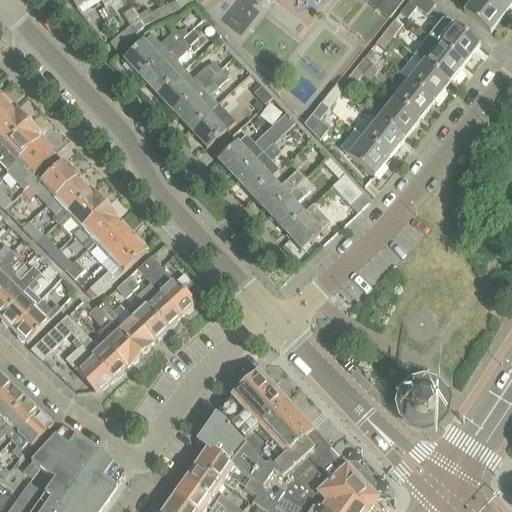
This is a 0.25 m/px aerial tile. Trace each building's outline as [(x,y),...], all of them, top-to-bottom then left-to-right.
[(69,0),(77,12),(95,0),(69,0)] [(363,0),(362,1),(388,21),(404,0),(363,0)] [(425,19),(434,8),(424,0),(411,0),(399,16),(407,22),(416,11),(425,19)] [(489,36),(504,17),(481,0),(473,0),(462,15),(489,36)] [(511,0),(481,0),(504,17),(511,6),(511,0)] [(179,13),(175,4),(162,10),(167,18),(179,13)] [(110,21),(104,10),(98,14),(104,25),(110,21)] [(136,35),(144,28),(131,10),(122,16),(130,28),(136,35)] [(138,18),(144,28),(167,18),(162,10),(150,15),(149,12),(138,18)] [(441,22),(428,38),(464,67),(479,48),(447,22),(441,22)] [(393,23),(384,35),(392,41),(401,29),(393,23)] [(130,28),(121,36),(126,43),(136,35),(130,28)] [(123,63),(140,81),(182,42),(174,34),(159,47),(151,38),(123,63)] [(383,52),(392,41),(384,35),(375,46),(383,52)] [(115,53),(126,43),(121,36),(109,46),(115,53)] [(422,64),(422,65),(449,86),(464,67),(428,38),(413,57),(422,64)] [(190,51),(182,42),(140,81),(156,99),(184,73),(176,64),(190,51)] [(363,61),(354,73),(361,78),(371,67),(363,61)] [(211,64),(206,69),(214,78),(219,73),(211,64)] [(422,65),(407,84),(434,105),(449,86),(422,65)] [(192,82),(184,73),(156,99),(172,116),(214,78),(206,69),(192,82)] [(209,100),(219,90),(228,82),(219,73),(214,78),(172,116),(189,134),(217,108),(209,100)] [(352,90),(361,78),(354,73),(345,84),(352,90)] [(407,84),(392,103),(419,124),(434,105),(407,84)] [(335,88),(320,107),(327,113),(342,94),(335,88)] [(264,110),(272,102),(260,90),(252,97),(264,110)] [(0,124),(13,112),(8,107),(8,105),(4,100),(2,101),(0,98),(0,124)] [(258,114),(263,109),(257,103),(252,108),(258,114)] [(392,103),(377,122),(404,143),(419,124),(392,103)] [(320,107),(311,118),(319,124),(327,113),(320,107)] [(234,125),(225,116),(218,108),(217,108),(189,134),(205,151),(234,125)] [(0,124),(0,152),(2,151),(27,127),(24,124),(25,122),(21,117),(18,118),(13,112),(0,124)] [(319,144),(329,131),(319,124),(311,118),(304,127),(319,144)] [(377,122),(362,141),(388,162),(404,143),(377,122)] [(0,168),(6,175),(9,172),(16,165),(41,142),(35,136),(36,133),(32,129),(30,130),(27,127),(2,151),(0,152),(0,168)] [(234,182),(271,147),(278,140),(270,132),(254,148),(245,139),(218,165),(234,182)] [(388,162),(362,141),(352,133),(352,134),(338,152),(346,160),(373,182),(388,162)] [(9,172),(6,175),(25,194),(52,168),(47,163),(54,156),(52,154),(52,151),(47,146),(45,147),(41,142),(16,165),(9,172)] [(234,182),(251,200),(271,181),(263,173),(280,157),(271,147),(234,182)] [(25,194),(22,196),(30,204),(36,198),(47,210),(78,181),(73,176),(73,173),(69,168),(66,169),(63,165),(56,172),(52,168),(25,194)] [(279,190),(271,181),(251,200),(267,217),(305,183),(297,174),(279,190)] [(356,217),(368,206),(343,180),(331,191),(356,217)] [(78,181),(47,210),(55,218),(52,221),(58,227),(91,196),(89,193),(89,190),(84,185),(82,186),(78,181)] [(313,192),(305,183),(267,217),(284,235),(304,217),(296,208),(313,192)] [(0,209),(4,213),(4,212),(11,205),(0,194),(0,209)] [(91,196),(58,227),(61,230),(69,222),(79,232),(81,233),(105,210),(100,205),(101,202),(96,197),(94,198),(91,196)] [(304,217),(284,235),(300,252),(329,226),(313,209),(304,217)] [(79,232),(73,238),(88,254),(119,225),(117,223),(117,220),(112,215),(110,216),(105,210),(81,233),(79,232)] [(21,230),(36,245),(43,239),(28,224),(21,230)] [(119,225),(88,254),(101,268),(132,239),(128,234),(128,232),(124,227),(122,228),(119,225)] [(43,239),(36,245),(52,261),(58,254),(43,239)] [(87,296),(86,297),(91,303),(97,301),(110,289),(146,254),(144,251),(144,248),(139,243),(137,244),(132,239),(101,268),(109,276),(103,281),(87,296)] [(0,268),(12,257),(4,249),(0,253),(0,268)] [(52,261),(64,274),(71,267),(58,254),(52,261)] [(0,295),(15,280),(7,272),(17,262),(12,257),(0,268),(0,295)] [(138,273),(151,287),(181,320),(185,315),(188,316),(192,312),(192,309),(195,306),(152,260),(138,273)] [(73,265),(71,267),(64,274),(74,284),(83,275),(73,265)] [(0,321),(34,286),(32,284),(39,277),(33,270),(19,284),(15,280),(0,295),(0,321)] [(130,280),(124,285),(133,295),(139,289),(130,280)] [(137,299),(133,295),(124,285),(117,292),(127,304),(128,303),(133,309),(126,315),(154,345),(158,341),(161,341),(165,337),(165,334),(167,332),(137,299)] [(10,330),(14,335),(42,305),(34,297),(40,292),(34,286),(0,321),(2,323),(2,326),(7,331),(10,330)] [(176,323),(181,320),(151,287),(137,299),(167,332),(170,330),(173,330),(177,327),(176,323)] [(50,313),(42,305),(14,335),(18,338),(17,341),(21,345),(24,344),(27,347),(61,313),(56,307),(50,313)] [(154,345),(126,315),(121,310),(115,315),(120,321),(112,328),(140,357),(142,355),(145,356),(150,351),(150,348),(154,345)] [(140,357),(112,328),(96,311),(90,317),(104,332),(98,337),(100,339),(99,340),(127,370),(131,366),(134,366),(138,362),(138,359),(140,357)] [(123,374),(127,370),(99,340),(93,345),(88,340),(87,341),(67,319),(60,326),(71,337),(70,337),(75,342),(76,342),(114,382),(116,380),(118,381),(123,376),(123,374)] [(41,364),(70,337),(71,337),(60,326),(31,353),(41,364)] [(100,395),(114,382),(76,342),(75,342),(72,346),(78,353),(66,363),(95,394),(100,395)] [(0,401),(13,389),(9,385),(9,382),(5,378),(2,378),(0,376),(0,401)] [(218,417),(230,429),(272,391),(258,376),(225,407),(218,417)] [(0,428),(26,402),(23,399),(23,396),(20,392),(17,393),(13,389),(0,401),(0,428)] [(286,406),(272,391),(230,429),(244,444),(286,406)] [(436,415),(438,409),(437,403),(434,398),(430,394),(424,393),(417,393),(412,397),(408,402),(407,409),(409,414),(412,418),(416,421),(421,423),(427,422),(432,419),(436,415)] [(11,444),(17,437),(39,414),(35,411),(35,407),(31,403),(28,404),(26,402),(0,428),(0,442),(4,438),(11,444)] [(252,506),(260,511),(273,511),(293,486),(329,453),(312,435),(313,434),(286,406),(244,444),(241,447),(245,451),(231,470),(237,474),(250,483),(255,487),(259,489),(263,492),(257,500),(252,506)] [(39,414),(17,437),(11,444),(16,449),(11,455),(19,462),(52,427),(50,425),(50,422),(47,418),(43,418),(39,414)] [(197,445),(207,452),(231,470),(245,451),(241,447),(215,420),(197,445)] [(54,483),(43,499),(62,511),(101,511),(126,478),(62,432),(30,466),(40,473),(54,483)] [(232,482),(237,474),(231,470),(207,452),(196,468),(222,487),(228,478),(232,482)] [(337,462),(329,453),(293,486),(273,511),(371,511),(372,511),(368,509),(368,499),(370,496),(346,469),(345,470),(337,462)] [(30,466),(22,474),(32,482),(40,473),(30,466)] [(239,511),(216,496),(222,487),(196,468),(184,484),(223,511),(239,511)] [(5,471),(0,476),(0,478),(5,482),(10,475),(5,471)] [(250,483),(245,490),(253,497),(257,500),(263,492),(259,489),(255,487),(250,483)] [(223,511),(184,484),(173,500),(189,511),(204,511),(205,511),(206,511),(223,511)] [(28,486),(17,502),(27,510),(33,502),(38,494),(29,487),(28,486)] [(62,511),(43,499),(33,511),(62,511)] [(189,511),(173,500),(164,511),(189,511)] [(17,502),(9,511),(25,511),(27,510),(17,502)]
